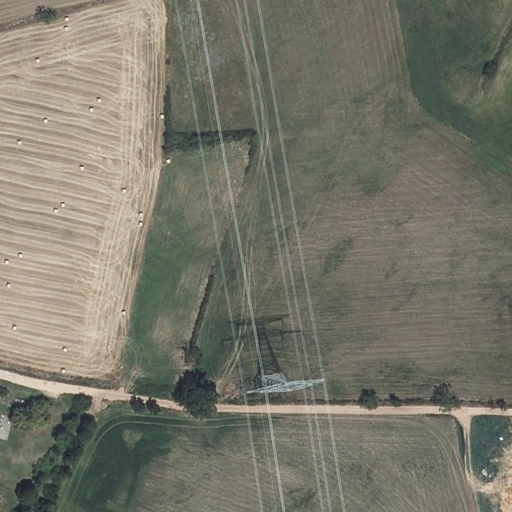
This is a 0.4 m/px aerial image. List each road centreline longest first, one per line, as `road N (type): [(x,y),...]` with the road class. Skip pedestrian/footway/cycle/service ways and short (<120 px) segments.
road 1 (track): [(511,413),(216,408)]
road 2 (unclassified): [(216,408),(0,372)]
